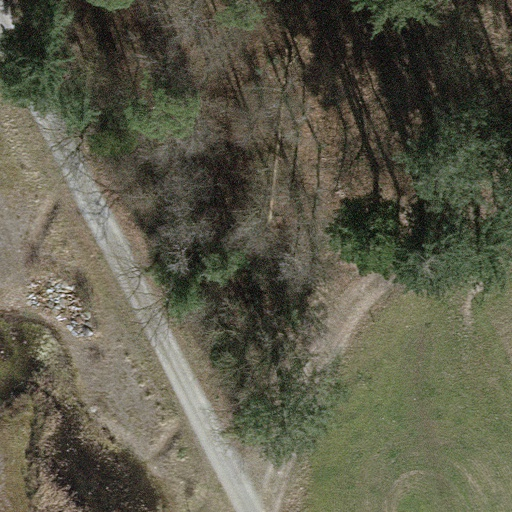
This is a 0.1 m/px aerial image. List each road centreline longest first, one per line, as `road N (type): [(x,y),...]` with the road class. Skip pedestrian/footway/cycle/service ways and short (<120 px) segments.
road 1 (track): [(0,6),(254,511)]
road 2 (track): [(511,211),(389,285),(253,509)]
